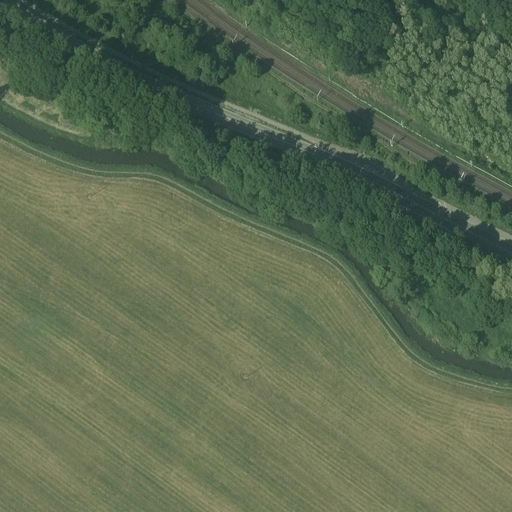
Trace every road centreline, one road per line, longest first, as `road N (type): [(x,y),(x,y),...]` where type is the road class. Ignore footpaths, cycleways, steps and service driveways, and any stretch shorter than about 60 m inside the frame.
road 1 (track): [(511,389),(420,360),(353,278),(305,243),(164,179),(66,164),(0,134)]
road 2 (primary): [(511,256),(305,153),(178,102),(0,8)]
